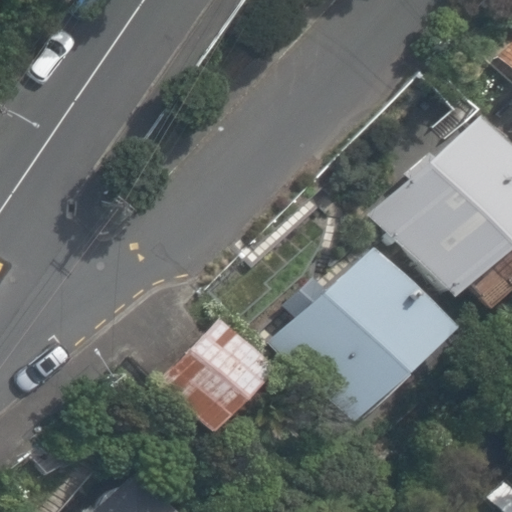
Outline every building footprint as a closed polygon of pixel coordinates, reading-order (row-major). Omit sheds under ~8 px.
[(511,50),(503,60),(511,69),(511,50)] [(511,251),(511,159),(475,116),(364,212),(447,307),(511,251)] [(446,341),(365,250),(260,342),(280,365),(341,434),(446,341)] [(270,376),(217,330),(154,386),(204,437),(270,376)] [(170,511),(135,473),(92,511),(170,511)]
